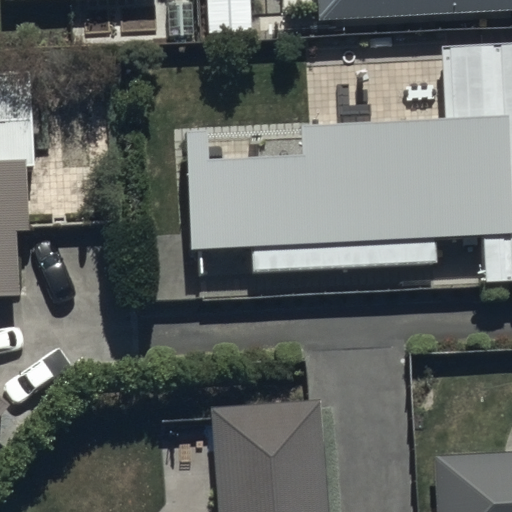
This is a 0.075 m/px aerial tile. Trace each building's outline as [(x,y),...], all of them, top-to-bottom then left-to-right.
[(0,0),(0,12),(154,8),(153,0),(0,0)] [(511,0),(313,0),(314,28),(314,32),(511,25),(511,0)] [(443,144),(292,149),(293,179),(203,183),(202,152),(182,153),(186,272),(250,270),(250,288),(431,281),(430,258),(480,256),(482,300),(511,299),(511,60),(440,64),(443,144)] [(0,426),(3,423),(0,420),(0,319),(12,319),(8,251),(24,250),(21,186),(28,186),(24,88),(0,88),(0,426)] [(325,511),(317,415),(206,425),(213,511),(325,511)] [(511,511),(511,466),(429,470),(430,511),(511,511)]
